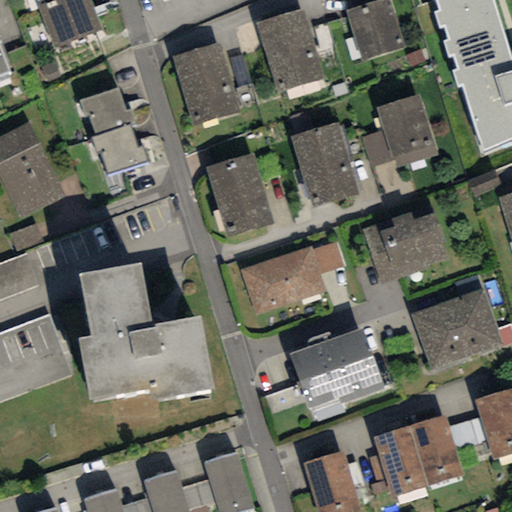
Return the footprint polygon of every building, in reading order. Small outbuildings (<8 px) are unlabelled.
[(78,0),(41,13),(36,15),(50,56),(98,39),(84,0),(78,0)] [(36,0),(41,13),(78,0),(36,0)] [(511,60),(493,0),(433,0),(434,0),(433,0),(437,0),(440,11),(434,13),(439,28),(444,26),(449,40),(443,42),(447,57),(453,56),(457,70),(452,71),(458,87),(462,86),(485,154),(511,142),(511,60)] [(389,4),(343,19),(359,68),(404,54),(389,4)] [(302,16),(254,31),(277,102),(325,87),(302,16)] [(219,50),(171,66),(193,133),(241,118),(219,50)] [(116,97),(76,109),(79,119),(83,117),(91,144),(127,133),(133,131),(129,117),(123,119),(116,97)] [(382,136),(362,143),(372,173),(397,164),(400,173),(436,160),(416,101),(374,115),(382,136)] [(335,130),(287,146),(309,213),(338,204),(340,209),(359,203),(335,130)] [(31,132),(0,145),(0,187),(16,224),(63,203),(31,132)] [(140,150),(133,152),(127,133),(91,144),(84,146),(96,185),(146,169),(140,150)] [(271,229),(249,160),(203,175),(225,243),(271,229)] [(511,200),(495,205),(511,264),(511,200)] [(408,217),(357,235),(377,292),(447,267),(432,223),(413,230),(408,217)] [(340,271),(332,250),(310,258),(317,278),(340,271)] [(308,253),(235,278),(249,319),(323,295),(317,278),(310,258),(308,253)] [(0,303),(39,289),(26,256),(0,265),(0,303)] [(141,274),(80,285),(90,342),(80,344),(91,410),(211,389),(200,328),(152,336),(141,274)] [(482,296),(411,322),(430,374),(501,348),(482,296)] [(56,325),(0,341),(0,380),(24,374),(30,394),(73,381),(56,325)] [(363,337),(291,364),(303,399),(340,385),(349,407),(384,394),(363,337)] [(511,458),(511,400),(510,394),(472,407),(492,465),(511,458)] [(460,480),(441,419),(407,430),(426,491),(460,480)] [(426,491),(407,430),(372,441),(392,502),(426,491)] [(357,511),(340,457),(302,469),(315,511),(357,511)] [(252,511),(236,460),(205,469),(218,511),(252,511)] [(185,511),(175,478),(142,489),(149,511),(185,511)] [(119,511),(115,496),(83,506),(84,511),(119,511)]
